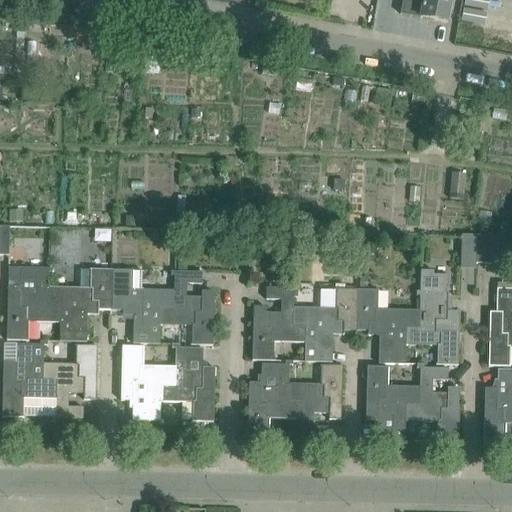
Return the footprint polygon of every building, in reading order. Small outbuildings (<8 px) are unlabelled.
[(401,0),(399,15),(423,19),(426,0),(401,0)] [(426,0),(423,19),(447,24),(450,0),(426,0)] [(80,187),(79,165),(66,166),(67,188),(80,187)] [(14,187),(14,201),(26,201),(26,187),(14,187)] [(9,228),(0,227),(0,255),(8,256),(9,228)] [(476,237),(475,265),(491,265),(492,237),(476,237)] [(48,306),(49,290),(47,290),(48,274),(52,274),(52,270),(21,269),(21,288),(8,288),(7,342),(29,343),(29,342),(28,342),(29,324),(60,325),(61,306),(48,306)] [(420,271),(419,293),(416,293),(415,297),(419,297),(419,312),(420,312),(419,329),(405,329),(405,347),(437,348),(436,365),(435,365),(435,366),(457,367),(459,312),(447,312),(448,276),(433,276),(433,272),(420,271)] [(110,314),(112,272),(89,272),(89,273),(90,273),(90,291),(49,290),(48,306),(61,306),(60,325),(60,343),(87,344),(88,313),(110,314)] [(175,292),(174,292),(132,291),(132,274),(133,274),(133,273),(112,272),(110,314),(134,314),(134,345),(161,346),(162,328),(162,309),(174,309),(175,292)] [(202,286),(202,274),(171,273),(171,277),(174,277),(174,292),(175,292),(174,309),(162,309),(162,328),(193,328),(193,346),(192,346),(192,348),(214,348),(215,294),(202,294),(202,300),(187,299),(187,286),(202,286)] [(293,326),(294,309),(292,309),(293,294),(296,294),(296,291),(266,290),(266,302),(282,302),(281,315),(266,315),(266,309),(253,309),(252,363),(274,363),(274,362),(273,362),(274,344),(305,345),(305,327),(293,326)] [(511,290),(495,290),(495,305),(497,306),(497,314),(488,314),(487,368),(509,369),(509,367),(508,367),(508,350),(511,349),(511,290)] [(355,333),(356,292),(334,291),(334,293),(336,293),(335,310),(294,309),(293,326),(305,327),(305,345),(304,363),(332,364),(333,332),(355,333)] [(420,312),(419,312),(377,311),(377,293),(378,293),(356,292),(355,333),(378,333),(377,365),(404,366),(405,347),(405,329),(419,329),(420,312)] [(42,382),(43,365),(44,347),(47,347),(47,343),(40,343),(39,347),(16,346),(16,358),(32,358),(31,371),(15,371),(16,365),(3,365),(2,419),(24,420),(24,418),(22,418),(23,401),(56,402),(56,383),(42,382)] [(75,366),(43,365),(42,382),(56,383),(56,402),(55,420),(82,421),(82,409),(67,409),(67,395),(83,396),(83,402),(95,402),(96,348),(74,347),(74,348),(75,348),(75,366)] [(175,350),(174,369),(174,385),(161,385),(161,403),(193,404),(192,422),(191,422),(191,423),(213,424),(215,370),(202,369),(202,370),(200,370),(200,362),(202,362),(202,351),(178,350),(178,347),(171,347),(171,350),(175,350)] [(120,402),(133,402),(133,421),(160,422),(161,403),(161,385),(174,385),(174,369),(142,368),(143,350),(144,350),(144,349),(122,348),(120,402)] [(288,402),(288,385),(289,366),(292,366),(293,363),(286,363),(286,366),(262,366),(261,377),(264,377),(264,381),(260,385),(249,384),(247,438),(269,439),(269,438),(268,438),(269,420),(300,421),(301,402),(288,402)] [(320,386),(288,385),(288,402),(301,402),(300,421),(300,440),(327,440),(328,428),(312,428),(312,414),(328,415),(328,421),(340,421),(342,367),(320,366),(320,368),(321,368),(320,386)] [(420,369),(419,388),(419,405),(406,405),(405,423),(437,424),(437,442),(436,442),(436,443),(458,443),(459,389),(447,389),(447,395),(431,395),(431,381),(447,382),(447,370),(424,370),(424,366),(417,366),(417,369),(420,369)] [(367,368),(365,422),(378,422),(378,441),(405,442),(405,423),(406,405),(419,405),(419,388),(387,387),(388,369),(389,369),(389,368),(367,368)] [(511,371),(498,372),(498,383),(493,391),(484,390),(483,444),(506,444),(506,443),(504,443),(504,426),(511,426),(511,371)]
